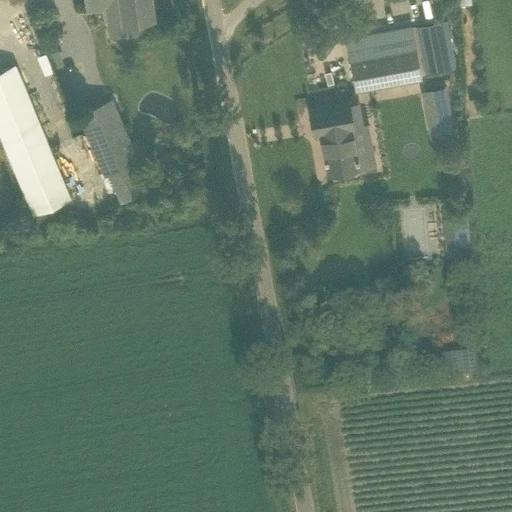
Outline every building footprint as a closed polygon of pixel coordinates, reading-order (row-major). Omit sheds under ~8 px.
[(153,16),(151,0),(86,0),(87,3),(107,0),(108,5),(122,3),(124,20),(153,16)] [(417,24),(426,71),(455,66),(447,18),(417,24)] [(405,79),(400,54),(351,63),(356,88),(405,79)] [(70,198),(15,65),(0,71),(0,132),(33,213),(70,198)] [(449,134),(440,87),(425,90),(434,137),(449,134)] [(78,114),(105,175),(139,160),(113,99),(78,114)] [(349,99),(310,107),(315,134),(321,132),(326,157),(324,157),(325,161),(326,161),(329,172),(359,167),(352,126),(354,126),(349,99)] [(447,246),(470,243),(466,214),(443,218),(447,246)]
